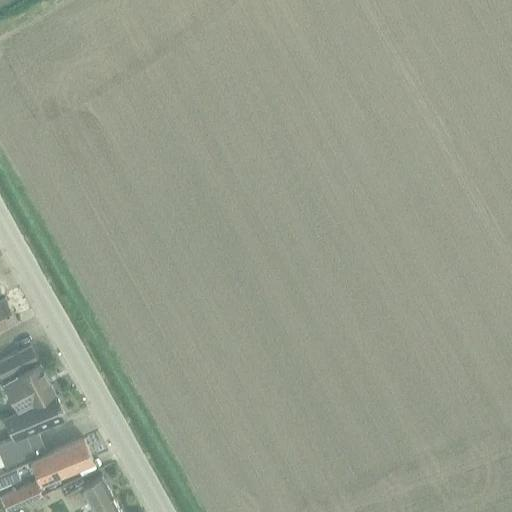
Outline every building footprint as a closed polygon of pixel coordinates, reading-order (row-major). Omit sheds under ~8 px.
[(0,327),(16,319),(5,299),(0,301),(0,327)] [(30,344),(0,359),(0,379),(38,360),(30,344)] [(18,410),(35,402),(35,401),(54,391),(39,363),(22,372),(23,375),(5,385),(18,410)] [(66,416),(57,395),(36,404),(35,402),(18,410),(19,412),(6,417),(14,437),(0,442),(0,452),(6,466),(46,448),(37,429),(66,416)] [(40,481),(75,466),(93,458),(84,438),(31,461),(40,481)] [(16,467),(0,474),(0,486),(21,478),(16,467)] [(71,492),(66,495),(73,509),(79,505),(92,498),(100,511),(122,511),(102,475),(85,484),(71,492)] [(3,498),(8,509),(41,494),(36,483),(3,498)]
